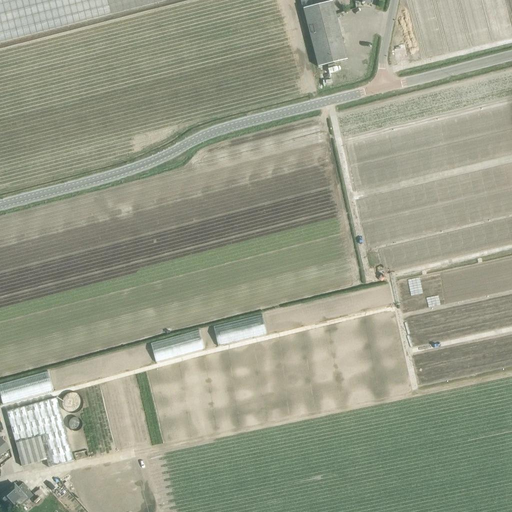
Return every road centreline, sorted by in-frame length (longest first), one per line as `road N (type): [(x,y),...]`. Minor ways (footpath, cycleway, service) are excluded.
road 1 (track): [(0,484),(511,373)]
road 2 (unclassified): [(0,205),(130,169),(214,131),(381,88)]
road 3 (unclassified): [(381,88),(511,55)]
